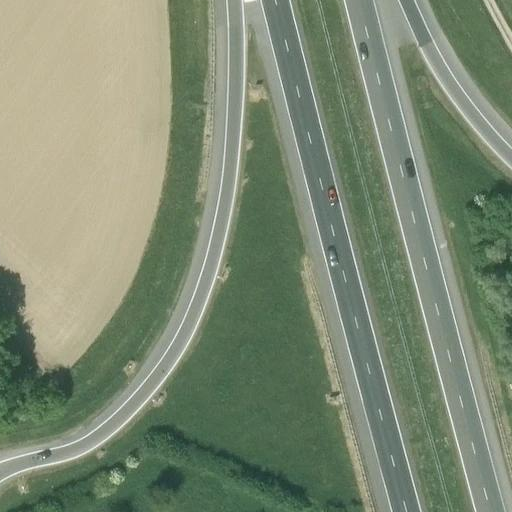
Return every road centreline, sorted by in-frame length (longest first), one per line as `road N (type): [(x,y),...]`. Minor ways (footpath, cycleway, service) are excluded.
road 1 (motorway): [(233,0),(225,197),(211,263),(179,343),(155,380),(90,442),(0,472)]
road 2 (motorway): [(274,0),(405,511)]
road 3 (motorway): [(491,511),(360,0)]
road 4 (motorway): [(511,161),(437,67),(405,0)]
